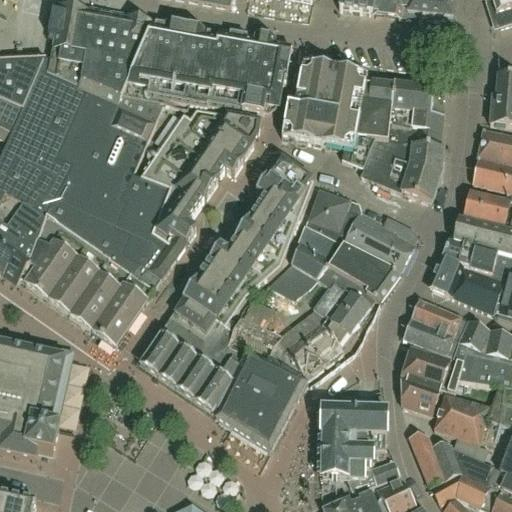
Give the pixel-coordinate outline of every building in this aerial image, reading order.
[(165,0),(230,12),(232,0),(253,0),(254,0),(253,0),(275,0),(284,2),(284,0),(312,5),(312,0),(165,0)] [(402,18),(403,0),(341,0),(339,15),(372,19),(372,20),(400,24),(401,22),(402,18)] [(403,0),(402,18),(401,22),(403,22),(408,20),(453,23),(454,0),(403,0)] [(511,0),(489,0),(499,31),(511,27),(511,0)] [(50,64),(48,74),(79,87),(76,95),(86,99),(118,112),(154,28),(154,27),(152,26),(151,27),(145,26),(145,25),(143,25),(135,24),(133,23),(133,24),(127,23),(127,22),(124,22),(89,16),(90,15),(60,10),(59,16),(53,15),(47,44),(54,45),(50,64)] [(292,56),(292,54),(274,51),(276,45),(273,44),(273,45),(258,43),(258,42),(256,41),(255,42),(220,36),(219,40),(204,37),(204,35),(202,35),(201,37),(186,34),(186,32),(184,32),(184,34),(177,33),(177,32),(168,31),(169,29),(166,29),(166,30),(154,28),(118,112),(155,128),(156,128),(163,113),(165,113),(165,111),(188,115),(189,109),(208,113),(208,111),(263,121),(265,115),(267,115),(268,114),(272,111),(273,105),(276,106),(280,107),(284,81),(287,82),(287,80),(292,56)] [(76,95),(79,87),(48,74),(50,64),(44,63),(32,91),(17,85),(17,64),(7,64),(0,64),(0,131),(0,132),(12,137),(7,147),(0,162),(0,277),(3,280),(5,277),(18,287),(22,281),(29,285),(25,290),(99,342),(115,353),(145,311),(163,286),(175,268),(163,260),(169,252),(152,240),(170,194),(142,183),(134,180),(156,128),(155,128),(118,112),(86,99),(76,95)] [(371,90),(366,89),(367,82),(302,70),(301,74),(298,74),(298,78),(300,78),(294,112),(287,111),(287,117),(285,116),(284,119),(286,120),(282,143),(314,150),(314,152),(317,152),(319,152),(319,150),(335,153),(335,156),(344,157),(342,166),(364,175),(375,147),(382,87),(372,86),(371,90)] [(511,83),(498,82),(497,103),(492,102),(490,130),(511,132),(511,83)] [(444,121),(444,117),(439,95),(434,94),(434,93),(395,88),(395,89),(382,87),(375,147),(440,154),(444,121)] [(170,194),(152,240),(169,252),(163,260),(175,268),(187,250),(188,251),(199,235),(190,229),(205,207),(221,185),(220,184),(226,176),(234,182),(245,166),(244,166),(256,149),(255,149),(259,143),(261,135),(262,127),(197,116),(191,124),(184,120),(142,183),(170,194)] [(0,143),(7,147),(12,137),(0,132),(0,131),(0,143)] [(478,164),(511,171),(511,144),(485,138),(478,164)] [(440,154),(375,147),(364,175),(361,182),(397,197),(431,208),(441,180),(443,155),(440,154)] [(174,319),(224,354),(226,351),(232,338),(233,336),(224,331),(236,312),(281,274),(313,189),(311,187),(313,186),(298,176),(280,164),(268,183),(267,183),(256,198),(265,204),(250,225),(249,225),(234,247),(235,248),(229,256),(220,250),(209,266),(210,267),(198,285),(197,284),(182,305),(183,306),(174,319)] [(511,171),(478,164),(478,166),(480,166),(474,190),(511,198),(511,171)] [(306,231),(401,280),(415,253),(414,252),(417,247),(414,238),(387,225),(384,232),(360,220),(360,210),(320,195),(306,231)] [(471,197),(464,224),(511,235),(511,232),(511,211),(510,211),(511,206),(471,197)] [(449,247),(497,260),(511,263),(511,235),(464,224),(460,223),(454,247),(449,246),(449,247)] [(367,300),(375,305),(380,309),(381,309),(401,282),(400,282),(401,280),(306,231),(305,231),(299,249),(300,251),(291,270),(292,271),(316,286),(329,273),(369,296),(367,300)] [(497,260),(449,247),(442,263),(443,263),(444,262),(460,267),(459,271),(471,274),(471,275),(492,281),(497,260)] [(511,263),(497,260),(492,281),(491,284),(505,289),(494,319),(511,323),(511,263)] [(459,271),(443,263),(442,263),(430,290),(432,294),(452,303),(463,275),(464,273),(459,271)] [(317,288),(318,287),(316,286),(292,271),(267,291),(294,307),(311,294),(317,288)] [(323,331),(338,352),(347,340),(349,341),(375,305),(367,300),(369,296),(329,273),(316,286),(318,287),(329,294),(313,316),(327,325),(323,331)] [(463,307),(473,312),(479,297),(485,282),(463,275),(452,303),(463,307)] [(505,289),(491,284),(485,282),(479,297),(473,312),(493,320),(494,319),(505,289)] [(252,305),(243,324),(240,323),(239,326),(238,325),(233,336),(232,338),(226,351),(227,351),(246,360),(266,369),(269,365),(283,342),(267,334),(275,316),(252,305)] [(450,365),(453,366),(461,344),(468,328),(461,325),(461,324),(419,306),(403,345),(451,363),(450,365)] [(226,353),(227,351),(226,351),(224,354),(174,319),(160,339),(161,339),(140,370),(205,414),(216,421),(244,362),(226,353)] [(468,328),(461,344),(453,366),(464,368),(479,373),(490,337),(468,328)] [(338,352),(323,331),(322,330),(277,365),(282,371),(285,368),(307,387),(344,358),(338,352)] [(511,370),(511,342),(490,337),(479,373),(464,368),(459,387),(498,393),(508,394),(511,377),(511,370)] [(53,461),(59,434),(50,432),(65,363),(0,348),(0,448),(1,449),(0,455),(0,458),(35,467),(37,457),(53,461)] [(401,385),(441,399),(442,395),(455,400),(459,387),(464,368),(453,366),(450,365),(450,366),(412,352),(401,385)] [(250,363),(218,426),(230,434),(270,459),(306,389),(269,365),(266,369),(246,360),(246,361),(250,363)] [(432,423),(441,399),(401,385),(401,412),(432,423)] [(511,394),(508,394),(498,393),(491,412),(486,425),(511,434),(511,394)] [(394,466),(370,475),(371,470),(372,470),(373,457),(384,457),(385,442),(386,435),(385,435),(385,423),(386,423),(386,416),(385,416),(381,397),(376,398),(379,416),(369,416),(322,415),(322,421),(323,421),(323,433),(322,433),(322,439),(323,439),(322,484),(347,485),(347,484),(353,500),(401,483),(394,466)] [(434,436),(479,452),(490,411),(445,400),(434,436)] [(452,457),(459,474),(442,480),(433,454),(432,454),(428,443),(421,441),(410,445),(417,461),(430,494),(445,488),(445,487),(460,479),(461,480),(488,490),(494,473),(452,457)] [(511,483),(511,446),(500,478),(511,483)] [(433,454),(442,480),(459,474),(452,457),(451,451),(444,450),(433,454)] [(493,493),(501,496),(511,501),(511,483),(500,478),(493,493)] [(487,492),(488,490),(461,480),(446,489),(431,497),(440,511),(455,502),(477,511),(494,511),(500,497),(487,492)] [(415,511),(402,485),(400,486),(377,496),(384,511),(415,511)] [(494,511),(511,511),(511,501),(501,496),(500,497),(494,511)] [(376,511),(370,497),(359,502),(360,505),(350,509),(342,506),(329,511),(376,511)] [(0,511),(35,511),(37,508),(0,500),(0,511)] [(179,511),(204,511),(191,500),(179,511)]
